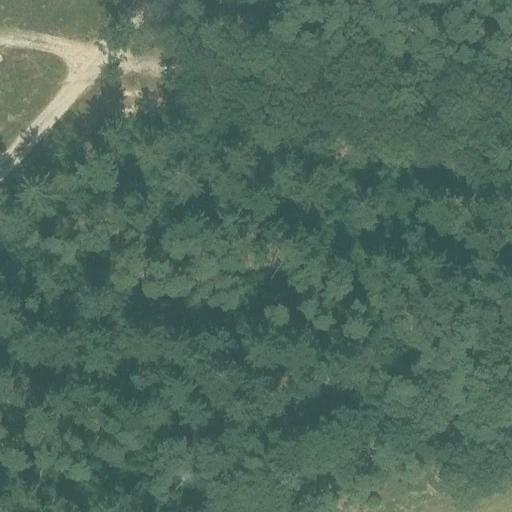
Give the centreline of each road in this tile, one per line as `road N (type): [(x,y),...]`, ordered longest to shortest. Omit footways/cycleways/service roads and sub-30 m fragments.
road 1 (track): [(103,57),(511,150)]
road 2 (track): [(511,332),(429,389),(357,468),(288,511)]
road 3 (track): [(0,170),(103,57)]
